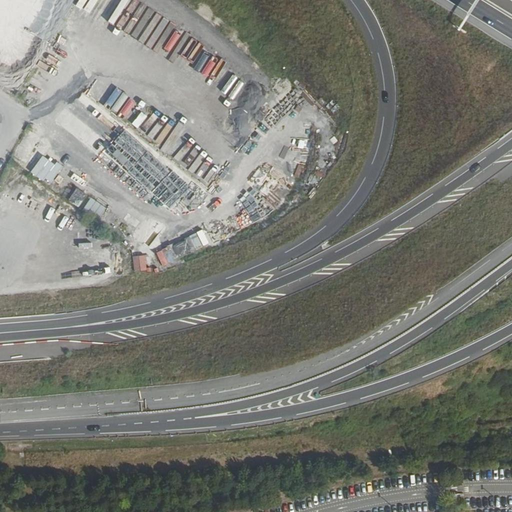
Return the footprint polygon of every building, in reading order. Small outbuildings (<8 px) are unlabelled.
[(71,14),(88,22),(90,16),(74,8),(71,14)] [(31,102),(40,90),(27,81),(18,93),(31,102)] [(122,131),(128,120),(114,113),(108,124),(122,131)] [(29,172),(49,185),(61,167),(42,154),(29,172)] [(65,197),(72,186),(66,183),(59,194),(65,197)] [(74,187),(67,202),(79,207),(86,193),(74,187)] [(89,197),(81,210),(97,220),(105,208),(89,197)] [(166,262),(201,246),(196,233),(160,249),(166,262)] [(146,255),(133,256),(135,272),(147,270),(146,255)]
